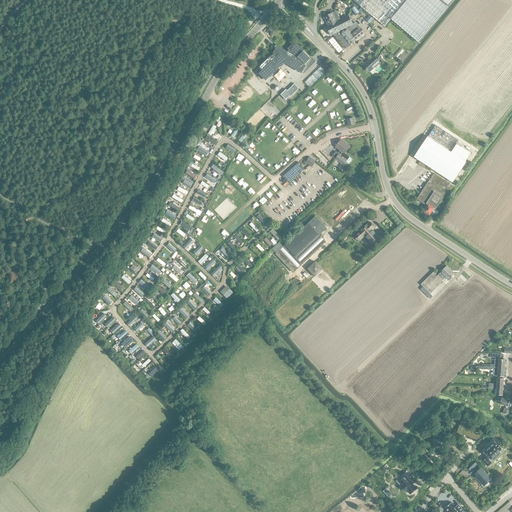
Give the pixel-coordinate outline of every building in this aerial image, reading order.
[(353,0),(360,6),(375,18),(384,26),(391,18),(415,39),(445,4),(440,0),(353,0)] [(355,15),(360,12),(355,6),(351,9),(355,15)] [(333,13),(324,17),(328,25),(337,20),(340,19),(339,18),(336,11),(333,13)] [(328,26),(326,26),(329,31),(328,32),(329,35),(330,35),(331,35),(333,34),(345,49),(350,45),(365,33),(356,22),(353,24),(352,22),(354,21),(351,16),(349,17),(348,16),(340,20),(340,19),(337,20),(328,25),(328,26)] [(287,52),(277,45),(277,46),(276,45),(274,47),(275,49),(272,53),(273,54),(271,56),(270,56),(258,67),(259,68),(255,71),(264,80),(283,61),(303,73),(315,61),(304,50),(303,50),(294,41),(287,49),(289,51),(288,52),(287,52)] [(367,62),(363,66),(366,69),(367,69),(370,72),(374,68),(375,68),(377,66),(377,65),(380,62),(382,60),(381,56),(380,55),(378,60),(374,56),(367,63),(367,62)] [(309,87),(325,72),(320,66),(304,82),(309,87)] [(290,97),(299,88),(294,84),(288,89),(289,90),(288,91),(285,89),(280,94),(282,96),(281,97),(282,97),(285,100),(289,96),(290,97)] [(211,135),(216,126),(212,124),(207,133),(211,135)] [(427,136),(414,157),(452,182),(466,161),(451,151),(458,140),(435,125),(428,136),(427,136)] [(248,134),(244,132),(238,140),(241,143),(248,134)] [(214,145),(216,141),(207,135),(204,139),(214,145)] [(344,165),(349,157),(345,153),(350,146),(341,139),(335,147),(340,150),(338,153),(336,151),(332,156),(344,165)] [(236,150),(227,144),(225,147),(234,153),(236,150)] [(206,155),(208,152),(199,146),(196,149),(206,155)] [(227,158),(219,152),(217,155),(225,161),(227,158)] [(309,157),(305,162),(311,167),(315,161),(309,157)] [(298,162),(283,176),(289,183),(305,169),(298,162)] [(223,172),(212,164),(210,167),(221,175),(223,172)] [(194,178),(196,175),(186,170),(185,173),(194,178)] [(434,173),(417,199),(426,205),(425,206),(426,207),(423,211),(426,213),(426,214),(428,215),(429,215),(434,208),(435,209),(451,185),(434,173)] [(216,180),(206,174),(204,177),(214,183),(216,180)] [(206,194),(197,189),(195,193),(204,197),(206,194)] [(181,203),(183,200),(173,194),(171,197),(181,203)] [(202,203),(193,198),(191,201),(200,206),(202,203)] [(178,211),(180,208),(169,202),(168,205),(178,211)] [(173,219),(175,215),(167,210),(165,213),(173,219)] [(266,221),(259,214),(256,217),(263,224),(266,221)] [(169,226),(171,223),(163,218),(161,221),(169,226)] [(190,226),(182,221),(180,224),(188,230),(190,226)] [(258,230),(251,222),(249,224),(256,232),(258,230)] [(367,224),(363,228),(361,226),(358,228),(360,230),(360,231),(361,231),(355,236),(356,238),(356,239),(357,240),(357,239),(359,241),(364,235),(373,245),(380,238),(372,230),(375,227),(370,222),(368,225),(367,224)] [(185,234),(178,228),(176,231),(183,237),(185,234)] [(250,236),(243,228),(240,230),(248,238),(250,236)] [(280,237),(273,228),(269,231),(277,240),(280,237)] [(159,242),(161,238),(154,233),(152,237),(159,242)] [(243,242),(236,234),(233,237),(241,245),(243,242)] [(272,244),(266,237),(263,240),(269,246),(272,244)] [(193,242),(190,239),(182,247),(185,250),(193,242)] [(154,250),(157,246),(149,241),(147,244),(154,250)] [(236,249),(229,241),(227,243),(234,251),(236,249)] [(175,250),(168,243),(166,246),(173,253),(175,250)] [(264,250),(258,244),(255,246),(262,252),(264,250)] [(203,248),(200,245),(193,252),(196,255),(203,248)] [(230,255),(222,247),(220,250),(227,257),(230,255)] [(149,257),(151,254),(142,248),(140,251),(149,257)] [(208,257),(205,254),(197,261),(200,264),(208,257)] [(165,264),(158,258),(156,260),(163,266),(165,264)] [(188,266),(180,258),(177,261),(186,269),(188,266)] [(252,265),(245,258),(242,260),(250,268),(252,265)] [(215,262),(212,259),(205,267),(208,270),(215,262)] [(322,269),(315,261),(307,268),(314,276),(322,269)] [(245,272),(238,264),(235,266),(243,274),(245,272)] [(136,273),(138,270),(132,265),(130,268),(136,273)] [(161,272),(151,265),(149,268),(158,275),(161,272)] [(181,270),(174,265),(171,267),(178,273),(181,270)] [(221,269),(219,266),(211,273),(214,276),(221,269)] [(441,272),(438,275),(441,279),(444,276),(448,280),(455,274),(454,274),(453,275),(450,271),(451,270),(447,266),(440,272),(441,272)] [(443,281),(441,279),(438,275),(434,271),(421,284),(430,294),(443,281)] [(178,279),(171,272),(168,275),(176,282),(178,279)] [(206,278),(200,272),(198,274),(204,280),(206,278)] [(197,281),(189,273),(186,276),(194,284),(197,281)] [(128,284),(131,281),(123,275),(120,278),(128,284)] [(149,286),(141,279),(138,282),(147,289),(149,286)] [(172,285),(164,279),(161,282),(169,288),(172,285)] [(144,294),(135,286),(133,289),(141,297),(144,294)] [(166,292),(158,286),(156,288),(164,295),(166,292)] [(211,293),(204,286),(201,288),(208,296),(211,293)] [(233,292),(226,286),(220,292),(227,299),(233,292)] [(118,294),(109,287),(107,290),(115,297),(118,294)] [(203,300),(195,292),(192,295),(201,303),(203,300)] [(180,300),(173,293),(170,295),(177,302),(180,300)] [(112,302),(104,295),(102,298),(109,305),(112,302)] [(139,302),(131,295),(128,298),(136,305),(139,302)] [(223,304),(215,297),(213,300),(220,307),(223,304)] [(155,307),(148,299),(145,301),(153,309),(155,307)] [(196,307),(189,299),(186,302),(193,309),(196,307)] [(133,309),(125,301),(123,304),(130,311),(133,309)] [(166,314),(160,307),(158,309),(163,316),(166,314)] [(189,315),(180,307),(178,310),(186,318),(189,315)] [(148,316),(141,309),(139,311),(146,318),(148,316)] [(106,316),(103,313),(95,321),(98,324),(106,316)] [(137,319),(134,316),(126,323),(129,326),(137,319)] [(181,322),(175,316),(172,319),(178,325),(181,322)] [(206,323),(199,316),(197,319),(203,325),(206,323)] [(115,320),(113,317),(105,324),(107,327),(115,320)] [(174,330),(167,321),(164,324),(171,333),(174,330)] [(143,325),(141,322),(134,328),(137,331),(143,325)] [(197,329),(190,322),(187,325),(194,332),(197,329)] [(113,334),(121,326),(118,323),(110,331),(113,334)] [(190,337),(182,328),(180,331),(187,339),(190,337)] [(166,338),(159,329),(157,332),(164,340),(166,338)] [(127,333),(125,330),(117,337),(119,340),(127,333)] [(132,340),(129,336),(121,344),(124,347),(132,340)] [(155,340),(153,337),(144,344),(147,347),(155,340)] [(182,346),(175,339),(173,341),(179,349),(182,346)] [(138,347),(136,344),(128,351),(131,354),(138,347)] [(172,355),(164,347),(162,350),(169,358),(172,355)] [(145,353),(143,350),(136,356),(138,359),(145,353)] [(490,364),(490,367),(492,367),(494,367),(504,368),(505,359),(499,359),(495,359),(495,364),(492,364),(490,364)] [(158,370),(156,367),(148,374),(151,377),(158,370)] [(494,367),(494,376),(497,376),(504,377),(504,368),(494,367)] [(489,383),(488,386),(491,386),(503,387),(504,379),(497,378),(497,385),(494,385),(494,384),(491,383),(489,383)] [(488,386),(488,389),(490,389),(494,389),(494,394),(496,395),(502,396),(503,387),(491,386),(488,386)] [(502,398),(500,404),(506,406),(505,408),(504,408),(503,413),(506,414),(508,406),(510,400),(502,398)] [(463,416),(456,434),(461,436),(462,434),(472,438),(474,432),(467,429),(471,419),(463,416)] [(438,426),(432,434),(435,437),(433,439),(435,454),(443,453),(441,442),(446,435),(444,434),(440,430),(441,429),(438,426)] [(485,456),(481,459),(488,467),(492,463),(491,462),(489,460),(490,458),(491,459),(492,459),(494,461),(500,455),(498,452),(502,449),(501,448),(501,449),(501,448),(502,447),(498,444),(497,445),(495,442),(484,452),(487,455),(485,456)] [(477,475),(475,477),(479,481),(480,481),(480,480),(483,483),(484,482),(486,484),(488,481),(491,483),(493,481),(490,477),(481,468),(476,473),(477,475)] [(403,478),(399,482),(403,486),(402,487),(405,491),(406,489),(410,493),(416,488),(412,484),(415,481),(406,471),(400,476),(403,478)] [(386,488),(383,491),(389,497),(392,494),(386,488)] [(452,502),(445,508),(448,511),(446,511),(464,511),(458,504),(456,506),(455,506),(452,502)]
